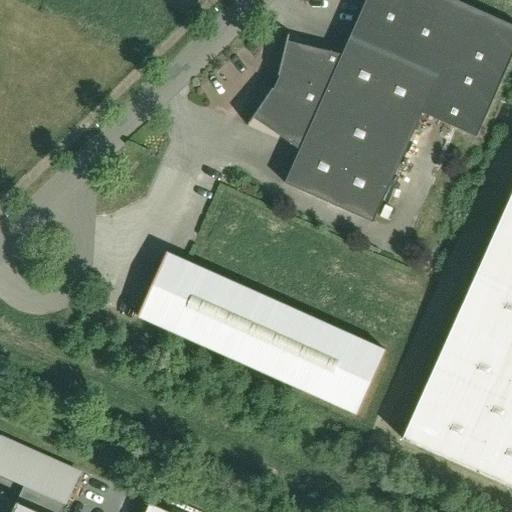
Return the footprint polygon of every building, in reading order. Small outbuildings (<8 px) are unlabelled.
[(244,122),(292,152),(278,183),(369,224),(418,115),(473,139),(511,48),(511,29),(445,0),(360,0),(337,56),(282,42),(272,84),(244,122)] [(511,171),(391,440),(511,494),(511,171)] [(384,355),(159,255),(130,320),(355,419),(384,355)] [(0,438),(0,477),(64,507),(79,475),(0,438)] [(47,511),(19,500),(13,511),(47,511)] [(169,511),(146,502),(141,511),(169,511)]
